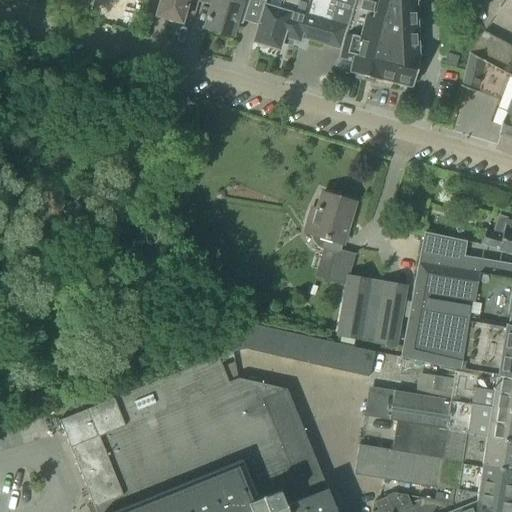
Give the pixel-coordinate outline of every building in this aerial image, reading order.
[(159,0),(160,0),(155,16),(167,19),(169,22),(175,23),(178,22),(181,23),(187,0),(159,0)] [(198,0),(198,2),(200,2),(201,0),(212,0),(204,28),(232,36),(236,21),(241,23),(241,24),(242,25),(248,0),(198,0)] [(300,37),(340,49),(347,24),(354,0),(281,0),(278,10),(264,6),(252,42),(257,43),(257,46),(261,49),(266,48),(267,46),(278,50),(282,37),(298,42),(300,37)] [(347,24),(340,49),(337,58),(351,62),(348,74),(380,82),(380,80),(411,88),(420,56),(417,55),(415,2),(417,2),(417,0),(354,0),(347,24)] [(485,32),(471,53),(482,59),(496,38),(485,32)] [(482,59),(494,65),(508,44),(496,38),(482,59)] [(494,65),(505,71),(511,60),(511,46),(508,44),(494,65)] [(462,87),(474,92),(482,59),(471,53),(462,87)] [(445,65),(456,68),(459,57),(448,54),(445,65)] [(479,92),(487,95),(494,65),(482,59),(474,92),(479,93),(479,92)] [(487,95),(498,99),(505,71),(494,65),(487,95)] [(511,74),(505,71),(498,99),(500,100),(491,122),(504,127),(501,134),(511,138),(511,74)] [(306,228),(304,234),(309,236),(309,237),(316,247),(324,251),(333,254),(325,280),(343,285),(344,286),(348,275),(354,254),(340,250),(347,228),(354,203),(321,194),(316,210),(312,208),(306,228)] [(511,221),(506,220),(501,236),(485,231),(477,257),(497,262),(500,251),(511,254),(511,221)] [(425,235),(405,359),(458,370),(458,371),(494,379),(495,375),(511,378),(511,276),(511,278),(430,265),(434,237),(425,235)] [(344,286),(343,285),(334,337),(359,341),(359,339),(371,341),(371,343),(395,347),(406,285),(348,275),(344,286)] [(232,352),(244,350),(250,324),(225,319),(232,352)] [(244,350),(257,352),(262,327),(250,324),(244,350)] [(257,352),(269,355),(275,330),(262,327),(257,352)] [(269,355),(281,358),(287,333),(275,330),(269,355)] [(281,358),(294,361),(299,335),(287,333),(281,358)] [(294,361),(306,364),(312,338),(299,335),(294,361)] [(306,364),(318,366),(324,341),(312,338),(306,364)] [(318,366),(331,369),(336,344),(324,341),(318,366)] [(331,369),(343,372),(349,347),(336,344),(331,369)] [(343,372),(355,375),(361,349),(349,347),(343,372)] [(361,349),(355,375),(368,378),(373,352),(361,349)] [(335,511),(286,390),(238,379),(228,382),(217,356),(58,421),(95,511),(335,511)] [(421,395),(421,397),(511,411),(511,378),(495,375),(494,379),(458,371),(458,372),(454,371),(453,379),(433,376),(430,390),(423,389),(421,395)] [(368,387),(362,416),(395,421),(410,424),(511,440),(511,411),(421,397),(421,395),(368,387)] [(395,421),(391,450),(406,453),(511,470),(511,440),(410,424),(395,421)] [(436,488),(451,491),(511,500),(511,470),(406,453),(391,450),(358,445),(353,475),(436,488)] [(436,488),(434,500),(451,503),(454,511),(511,511),(511,500),(451,491),(436,488)] [(396,493),(386,497),(392,511),(454,511),(451,503),(434,500),(432,499),(415,497),(418,503),(411,506),(407,496),(396,493)] [(392,511),(386,497),(373,502),(377,510),(372,511),(392,511)]
